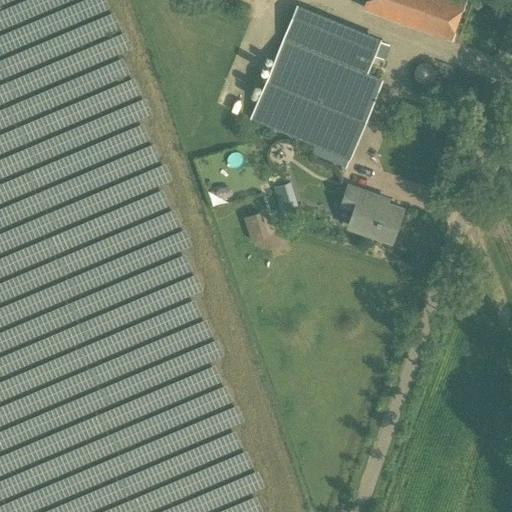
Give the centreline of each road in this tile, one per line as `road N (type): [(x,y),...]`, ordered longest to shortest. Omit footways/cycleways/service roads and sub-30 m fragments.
road 1 (unclassified): [(358,511),(511,79)]
road 2 (track): [(511,340),(463,214)]
